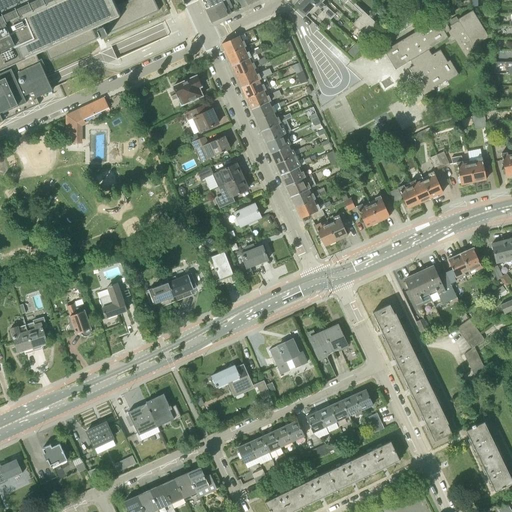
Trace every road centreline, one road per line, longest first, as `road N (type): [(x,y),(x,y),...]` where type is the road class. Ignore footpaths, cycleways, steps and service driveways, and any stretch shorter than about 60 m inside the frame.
road 1 (residential): [(307,260),(204,40)]
road 2 (residential): [(204,40),(0,134)]
road 3 (tertiary): [(336,275),(511,206)]
road 4 (residential): [(209,442),(378,365)]
road 5 (tertiary): [(0,436),(145,371)]
road 6 (tertiary): [(139,360),(0,421)]
road 7 (residential): [(98,492),(209,442)]
